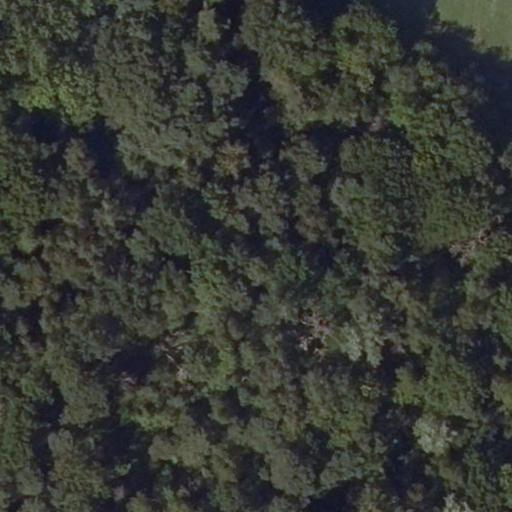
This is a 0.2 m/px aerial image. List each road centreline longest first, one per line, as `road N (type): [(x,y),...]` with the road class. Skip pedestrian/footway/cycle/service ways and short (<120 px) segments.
road 1 (track): [(486,511),(511,289)]
road 2 (track): [(0,97),(109,0)]
